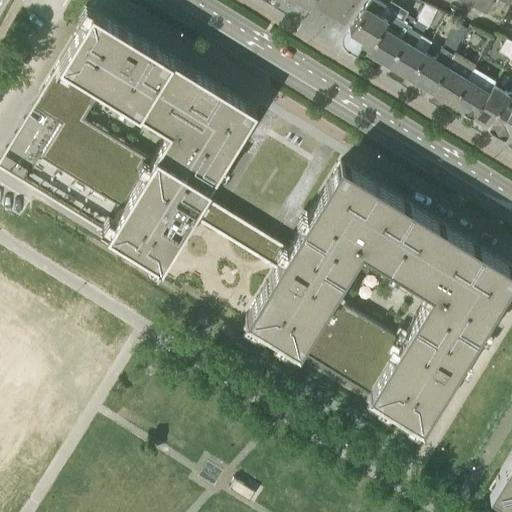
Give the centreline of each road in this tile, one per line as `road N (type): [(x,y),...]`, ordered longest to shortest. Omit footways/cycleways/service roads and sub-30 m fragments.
road 1 (residential): [(241,38),(240,74),(511,243)]
road 2 (secondary): [(511,205),(241,38)]
